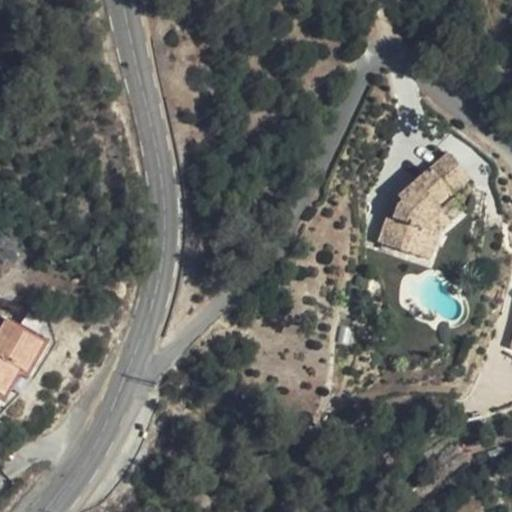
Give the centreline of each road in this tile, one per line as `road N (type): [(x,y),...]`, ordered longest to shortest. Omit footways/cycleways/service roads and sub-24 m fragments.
road 1 (residential): [(511,154),(401,62),(375,62),(346,97),(282,233),(209,323),(130,370)]
road 2 (tertiary): [(120,0),(158,162),(164,225),(148,321),(130,370)]
road 3 (tertiary): [(130,370),(68,482),(39,511)]
